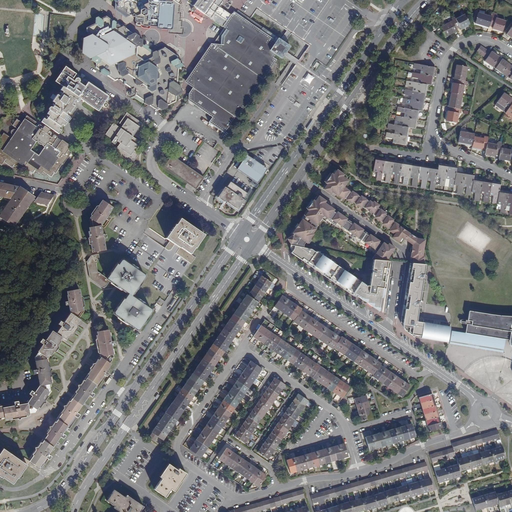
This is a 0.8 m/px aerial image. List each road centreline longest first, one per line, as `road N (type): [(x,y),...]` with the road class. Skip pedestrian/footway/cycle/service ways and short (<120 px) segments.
road 1 (tertiary): [(241,233),(58,492),(32,511)]
road 2 (tertiary): [(72,511),(253,242)]
road 3 (tertiary): [(405,0),(241,233)]
road 4 (residential): [(511,53),(474,39),(452,48),(442,62),(431,138),(511,178)]
road 5 (tertiary): [(298,179),(426,0)]
road 6 (residential): [(241,347),(176,446),(181,460),(238,499)]
road 7 (residential): [(288,266),(289,289),(414,375),(431,367)]
road 8 (residential): [(483,419),(358,471)]
road 9 (residential): [(405,249),(298,179)]
